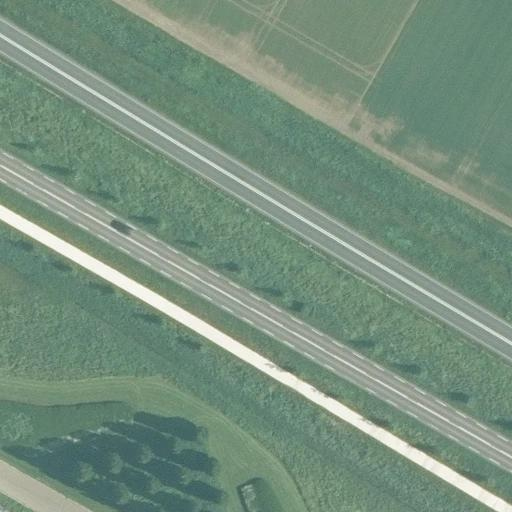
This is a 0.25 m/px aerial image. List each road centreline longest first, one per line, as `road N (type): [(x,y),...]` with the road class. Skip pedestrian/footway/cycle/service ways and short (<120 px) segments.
road 1 (trunk): [(511,343),(0,34)]
road 2 (secondary): [(511,458),(0,166)]
